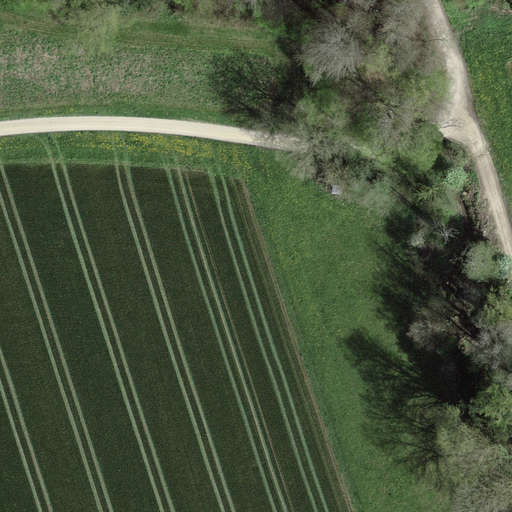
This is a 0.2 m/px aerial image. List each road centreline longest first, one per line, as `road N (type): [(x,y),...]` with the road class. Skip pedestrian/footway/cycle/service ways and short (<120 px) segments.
road 1 (track): [(0,129),(162,123),(382,150),(464,119)]
road 2 (track): [(464,119),(511,272)]
road 3 (track): [(429,0),(464,119)]
